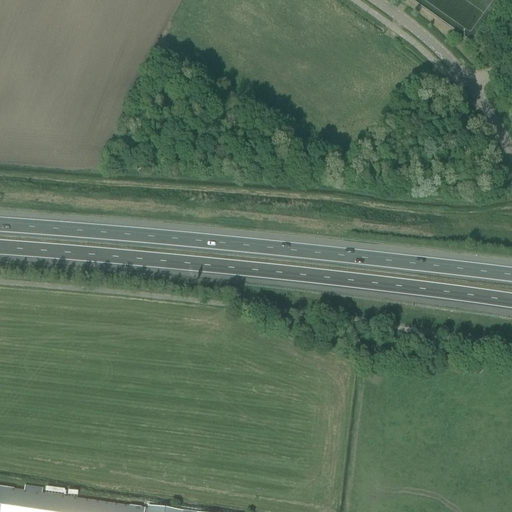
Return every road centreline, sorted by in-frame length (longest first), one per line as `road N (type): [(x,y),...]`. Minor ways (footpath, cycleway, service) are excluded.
road 1 (unclassified): [(511,344),(291,306),(0,278)]
road 2 (motorway): [(511,277),(0,224)]
road 3 (motorway): [(0,251),(511,304)]
road 4 (tertiary): [(466,81),(375,0)]
